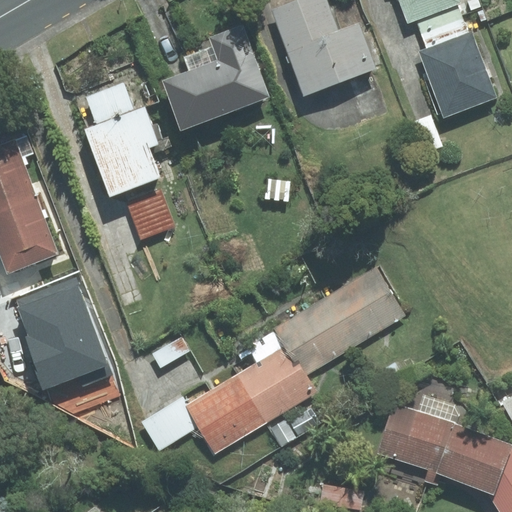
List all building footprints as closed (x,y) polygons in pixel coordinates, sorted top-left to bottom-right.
[(165,80),(183,132),(254,105),(254,102),(255,99),(256,95),(256,92),(257,89),(257,85),(257,82),(257,79),(257,75),(257,72),(257,69),(256,65),(256,62),(255,61),(235,0),(227,0),(200,11),(213,42),(184,54),(190,71),(165,80)] [(326,0),(305,0),(274,11),(305,96),(378,69),(360,22),(338,30),(326,0)] [(461,4),(459,0),(399,0),(409,24),(461,4)] [(470,34),(419,53),(444,118),(495,99),(470,34)] [(130,79),(87,96),(85,97),(96,125),(84,130),(111,200),(123,196),(140,239),(176,225),(159,182),(164,180),(152,150),(164,146),(147,103),(140,105),(130,79)] [(445,148),(432,113),(413,120),(425,155),(445,148)] [(0,125),(0,201),(37,187),(11,122),(0,125)] [(0,201),(0,249),(10,273),(62,253),(37,187),(0,201)] [(377,261),(269,321),(284,347),(192,399),(189,393),(141,420),(160,454),(203,430),(217,455),(324,395),(309,370),(407,315),(377,261)] [(511,395),(503,401),(511,417),(511,395)] [(501,511),(511,511),(511,442),(398,404),(396,404),(380,452),(428,468),(424,481),(448,489),(450,480),(492,494),(501,511)] [(368,484),(324,480),(305,478),(301,511),(321,511),(322,507),(365,511),(368,484)] [(145,511),(125,483),(83,511),(145,511)]
